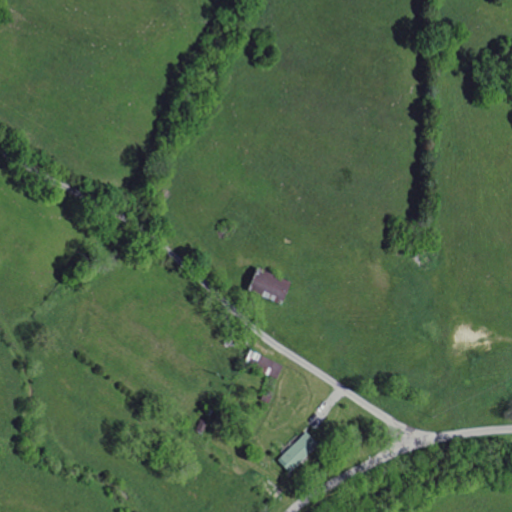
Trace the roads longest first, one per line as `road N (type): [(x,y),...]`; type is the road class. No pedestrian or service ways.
road 1 (residential): [(412,447),(258,335),(150,238),(0,149)]
road 2 (residential): [(291,511),(386,456),(511,429)]
